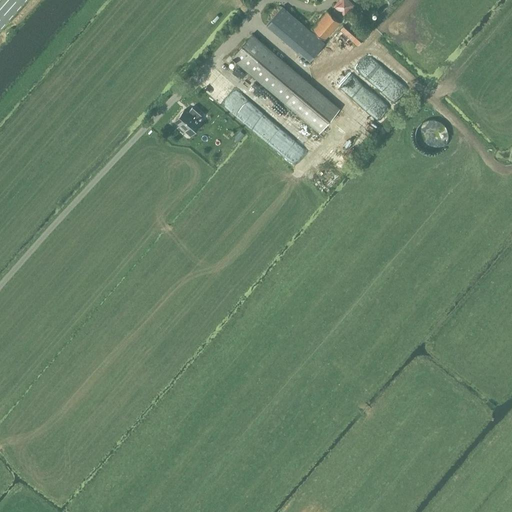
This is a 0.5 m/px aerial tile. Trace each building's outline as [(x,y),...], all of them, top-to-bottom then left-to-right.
[(310,61),(326,42),(283,6),(267,24),(310,61)] [(326,39),(340,22),(327,11),(313,28),(326,39)] [(319,133),(340,108),(253,33),(232,58),(319,133)] [(419,56),(427,64),(435,55),(426,48),(419,56)] [(202,115),(194,107),(189,112),(185,108),(175,120),(180,125),(179,126),(183,132),(186,129),(191,135),(202,123),(198,120),(202,115)]
